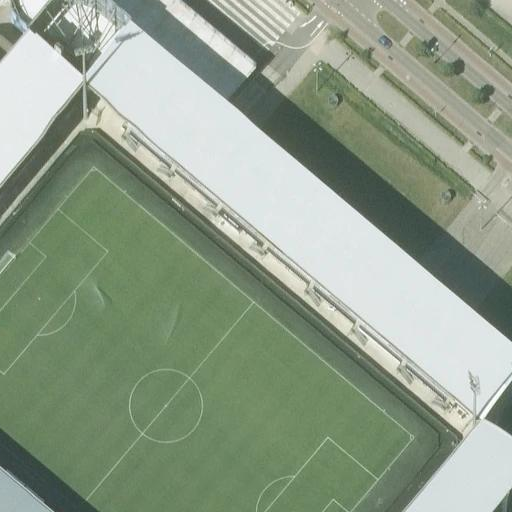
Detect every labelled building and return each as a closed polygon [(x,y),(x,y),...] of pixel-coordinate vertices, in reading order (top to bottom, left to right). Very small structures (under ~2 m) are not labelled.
[(10,10),(10,12),(10,15),(10,18),(11,20),(11,23),(12,25),(14,27),(15,30),(17,32),(18,34),(20,35),(26,40),(33,32),(45,43),(202,180),(226,152),(236,141),(216,124),(224,114),(255,78),(255,77),(250,73),(251,72),(247,76),(233,63),(158,0),(45,0),(41,5),(35,0),(13,0),(12,2),(11,5),(10,7),(10,10)] [(34,66),(26,76),(88,130),(458,451),(506,395),(497,389),(226,152),(202,180),(45,43),(32,58),(29,62),(34,66)] [(0,231),(88,130),(26,76),(3,57),(2,56),(3,54),(0,52),(0,231)] [(458,451),(404,511),(496,511),(510,496),(458,451)] [(0,511),(34,511),(0,482),(0,511)]
